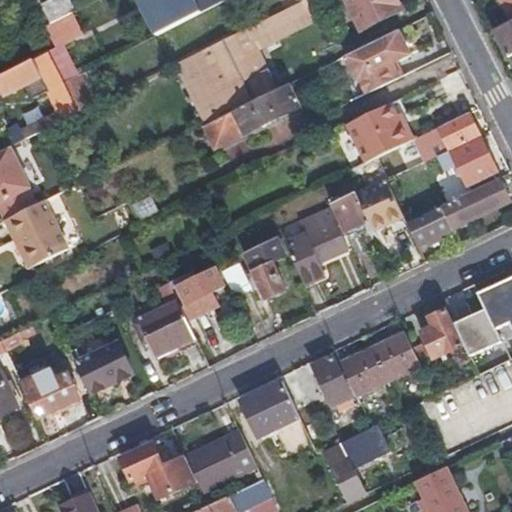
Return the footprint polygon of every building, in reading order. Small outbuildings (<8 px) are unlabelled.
[(137,0),(154,36),(234,0),(137,0)] [(320,6),(316,0),(303,0),(244,30),(249,41),(320,6)] [(403,11),(396,0),(346,0),(363,31),(403,11)] [(511,0),(499,0),(511,22),(511,21),(511,0)] [(41,7),(49,23),(62,17),(54,1),(41,7)] [(511,21),(511,22),(495,30),(509,57),(511,55),(511,21)] [(409,56),(397,31),(346,56),(366,96),(400,80),(392,64),(409,56)] [(175,65),(205,126),(276,91),(266,70),(243,81),(222,41),(201,52),(175,65)] [(50,127),(77,114),(62,83),(45,52),(32,59),(56,112),(45,116),(50,127)] [(316,91),(308,75),(293,83),(298,95),(300,98),(316,91)] [(293,97),(298,95),(293,83),(276,91),(205,126),(202,127),(213,149),(298,109),(293,97)] [(392,104),(349,125),(368,163),(414,140),(404,120),(400,120),(392,104)] [(479,137),(468,114),(438,129),(450,151),(479,137)] [(438,129),(416,140),(427,162),(438,156),(450,151),(438,129)] [(496,173),(479,137),(450,151),(438,156),(445,171),(452,168),(460,184),(464,181),(466,187),(468,186),(496,173)] [(0,201),(27,189),(7,149),(0,152),(0,201)] [(499,179),(496,173),(468,186),(471,193),(499,179)] [(510,201),(499,179),(471,193),(441,208),(451,230),(510,201)] [(409,223),(389,180),(357,195),(369,219),(373,228),(388,222),(392,230),(393,234),(410,227),(409,223)] [(369,219),(357,195),(333,207),(339,220),(344,232),(369,219)] [(16,251),(19,256),(58,238),(40,203),(7,220),(20,243),(16,251)] [(308,238),(285,249),(302,285),(322,275),(316,263),(348,249),(342,235),(339,235),(333,222),(339,220),(333,207),(300,222),(308,238)] [(451,230),(441,208),(409,223),(410,227),(418,244),(426,241),(428,246),(440,240),(439,235),(451,230)] [(2,223),(16,251),(20,243),(7,220),(2,223)] [(388,222),(373,228),(377,237),(392,230),(388,222)] [(58,238),(19,256),(26,270),(65,251),(58,238)] [(276,240),(245,255),(266,300),(285,292),(272,264),(285,257),(276,240)] [(240,266),(224,274),(237,298),(251,291),(240,266)] [(194,272),(169,284),(172,289),(177,286),(187,305),(184,307),(187,313),(184,315),(193,332),(225,317),(218,304),(230,298),(215,267),(196,277),(194,272)] [(462,340),(470,359),(500,344),(495,332),(509,326),(511,331),(511,287),(507,277),(474,294),(483,311),(455,325),(462,340)] [(169,284),(161,288),(166,298),(174,294),(172,289),(169,284)] [(184,315),(178,302),(137,321),(140,327),(136,330),(145,351),(150,349),(155,357),(196,338),(193,332),(184,315)] [(420,334),(433,362),(447,356),(446,350),(460,343),(445,310),(427,318),(432,329),(420,334)] [(1,341),(6,351),(25,342),(20,331),(1,341)] [(372,347),(387,381),(416,367),(419,366),(418,363),(412,350),(404,332),(372,347)] [(117,344),(79,363),(93,391),(130,372),(117,344)] [(355,396),(387,381),(372,347),(339,362),(355,396)] [(419,347),(412,350),(418,363),(426,360),(419,347)] [(332,358),(314,367),(330,402),(349,393),(332,358)] [(0,415),(16,408),(13,401),(19,399),(10,380),(6,382),(0,370),(0,415)] [(27,371),(17,375),(36,418),(79,399),(68,376),(55,381),(53,377),(39,383),(40,388),(36,390),(27,371)] [(301,463),(316,456),(315,453),(282,382),(239,403),(257,440),(284,427),(301,463)] [(345,503),(364,493),(351,467),(387,450),(374,424),(373,425),(369,427),(320,450),(345,503)] [(238,430),(185,456),(197,480),(202,491),(256,465),(238,430)] [(197,480),(185,456),(175,462),(166,446),(160,448),(158,442),(121,460),(135,487),(147,481),(157,500),(197,480)] [(467,511),(447,467),(415,482),(428,510),(423,511),(467,511)] [(229,495),(237,511),(240,511),(270,498),(270,497),(263,479),(229,495)] [(98,511),(86,488),(58,501),(63,511),(98,511)] [(237,511),(229,495),(208,505),(206,506),(193,511),(237,511)]
